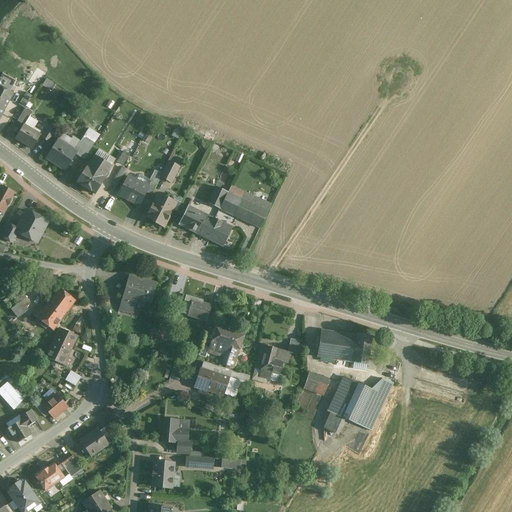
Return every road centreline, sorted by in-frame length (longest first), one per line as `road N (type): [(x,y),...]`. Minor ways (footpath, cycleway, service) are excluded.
road 1 (tertiary): [(511,355),(300,295),(106,227)]
road 2 (track): [(262,282),(398,78)]
road 3 (unclassified): [(106,227),(89,273),(101,384)]
road 4 (residential): [(134,511),(135,442),(101,384)]
road 5 (unclassified): [(101,384),(80,417),(0,470)]
road 6 (tertiary): [(106,227),(0,150)]
